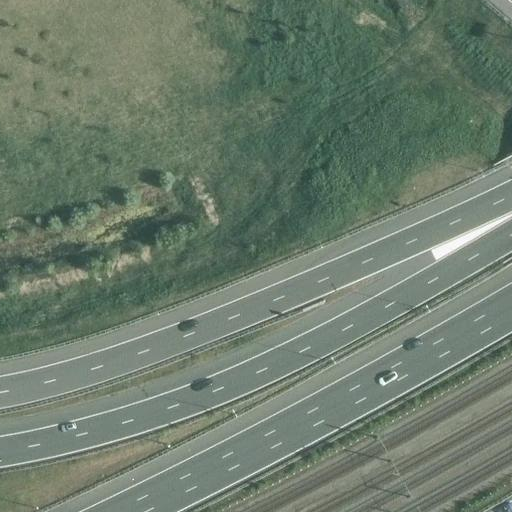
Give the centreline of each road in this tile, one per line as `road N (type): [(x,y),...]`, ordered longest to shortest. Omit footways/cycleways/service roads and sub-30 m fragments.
road 1 (motorway): [(511,233),(251,375),(162,413),(0,452)]
road 2 (motorway): [(511,213),(424,236),(103,367),(0,393)]
road 3 (motorway): [(511,307),(130,511)]
